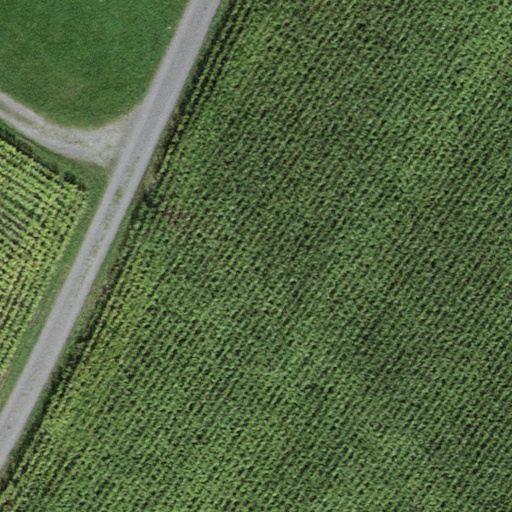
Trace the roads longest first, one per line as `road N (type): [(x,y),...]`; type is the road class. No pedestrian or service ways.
road 1 (track): [(204,0),(0,452)]
road 2 (track): [(138,145),(66,141),(0,105)]
